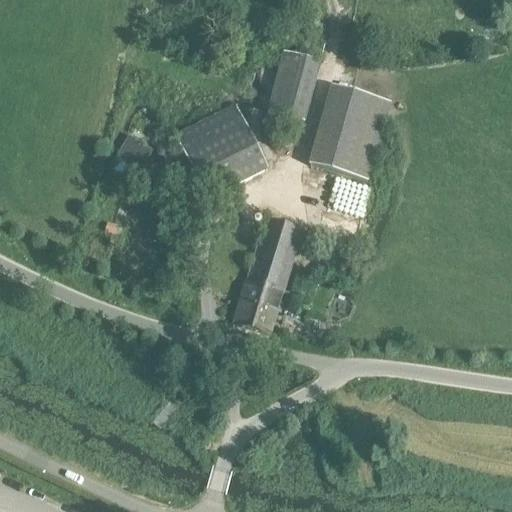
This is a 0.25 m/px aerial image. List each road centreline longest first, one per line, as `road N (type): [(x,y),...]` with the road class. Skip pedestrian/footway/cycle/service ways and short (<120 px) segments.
road 1 (unclassified): [(230,346),(70,300),(0,262)]
road 2 (unclassified): [(150,511),(0,444)]
road 3 (unclassified): [(348,368),(511,388)]
road 4 (unclassified): [(233,441),(348,368)]
road 5 (unclassified): [(348,368),(230,346)]
